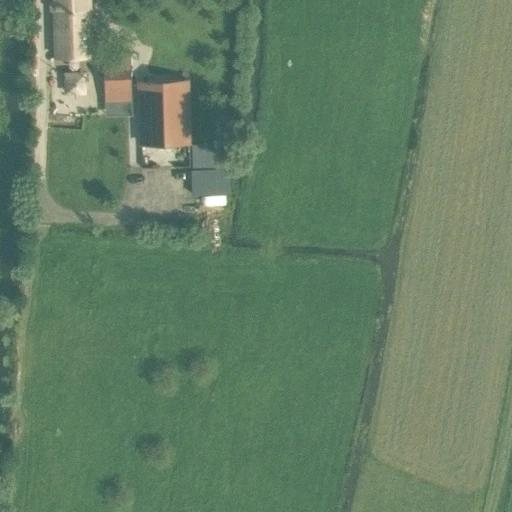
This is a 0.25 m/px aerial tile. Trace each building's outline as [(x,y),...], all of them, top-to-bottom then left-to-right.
[(89,0),(53,0),(54,9),(55,55),(91,54),(89,0)] [(106,95),(131,95),(129,62),(105,63),(106,95)] [(88,69),(66,70),(67,92),(88,92),(88,69)] [(190,78),(137,80),(139,144),(192,143),(190,78)] [(16,257),(13,291),(23,292),(26,257),(16,257)]
